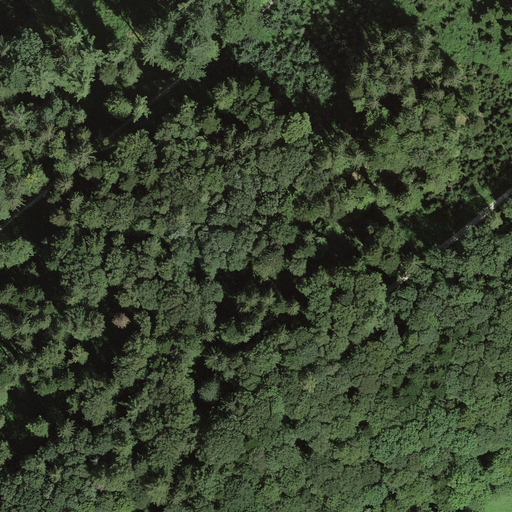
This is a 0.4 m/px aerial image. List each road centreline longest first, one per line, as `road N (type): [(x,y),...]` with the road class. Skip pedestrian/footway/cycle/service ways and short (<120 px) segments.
road 1 (track): [(511,189),(281,384),(100,511)]
road 2 (track): [(0,229),(274,0)]
